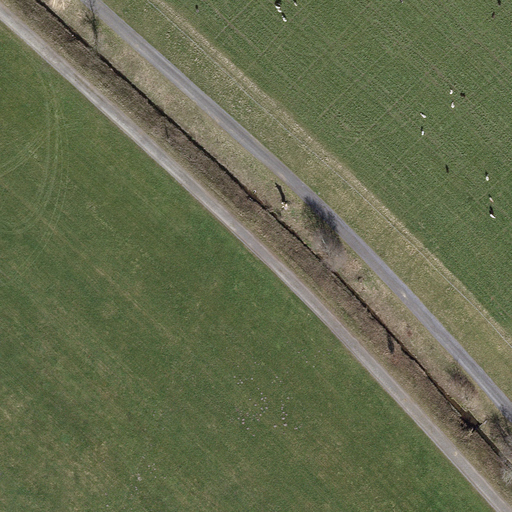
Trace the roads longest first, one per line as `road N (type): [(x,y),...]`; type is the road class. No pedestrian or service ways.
road 1 (track): [(509,511),(306,281),(0,5)]
road 2 (track): [(511,413),(320,201),(91,0)]
